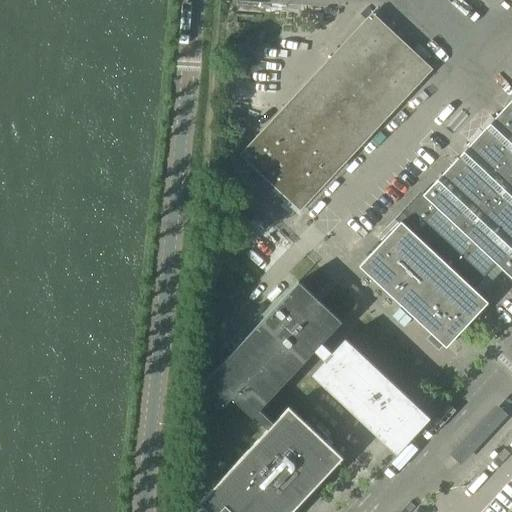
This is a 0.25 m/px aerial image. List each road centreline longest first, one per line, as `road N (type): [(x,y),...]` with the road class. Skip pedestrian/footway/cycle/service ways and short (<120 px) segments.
road 1 (unclassified): [(140,511),(193,0)]
road 2 (unclassified): [(354,511),(494,360)]
